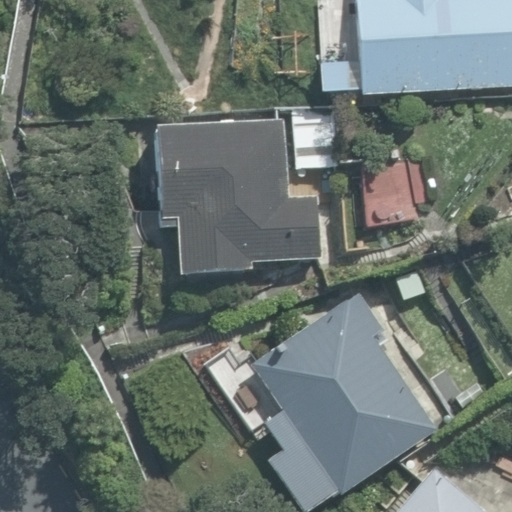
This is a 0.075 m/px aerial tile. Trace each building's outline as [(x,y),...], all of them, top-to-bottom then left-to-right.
[(354,0),(360,94),(511,85),(511,43),(509,0),(354,0)] [(174,227),(177,274),(249,269),(248,262),(317,258),(313,197),(287,199),(282,120),(152,129),(159,228),(174,227)] [(320,289),(389,267),(365,190),(338,198),(343,243),(319,251),(323,266),(314,269),(320,289)] [(265,461),(299,511),(300,511),(334,490),(337,495),(433,430),(377,347),(387,340),(380,330),(381,329),(356,292),(250,363),(281,409),(261,423),(280,450),(265,461)] [(482,511),(432,468),(392,511),(482,511)]
